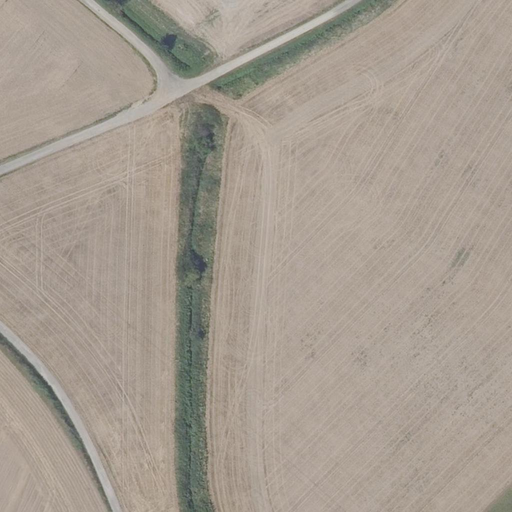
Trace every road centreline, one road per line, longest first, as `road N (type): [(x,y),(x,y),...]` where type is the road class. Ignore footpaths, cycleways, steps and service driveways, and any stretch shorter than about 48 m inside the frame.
road 1 (track): [(93,0),(137,38),(174,96),(0,172)]
road 2 (track): [(121,511),(63,385),(0,325)]
road 3 (track): [(358,0),(174,96)]
